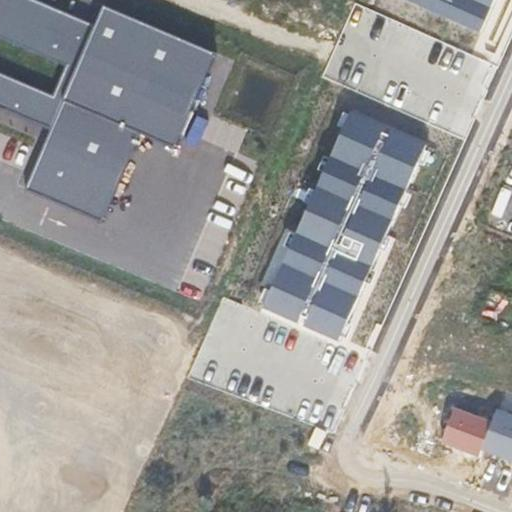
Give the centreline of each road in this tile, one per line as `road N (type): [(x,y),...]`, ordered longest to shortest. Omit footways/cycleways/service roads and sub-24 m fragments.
road 1 (residential): [(494,116),(346,437),(358,461),(494,511)]
road 2 (residential): [(199,0),(332,52)]
